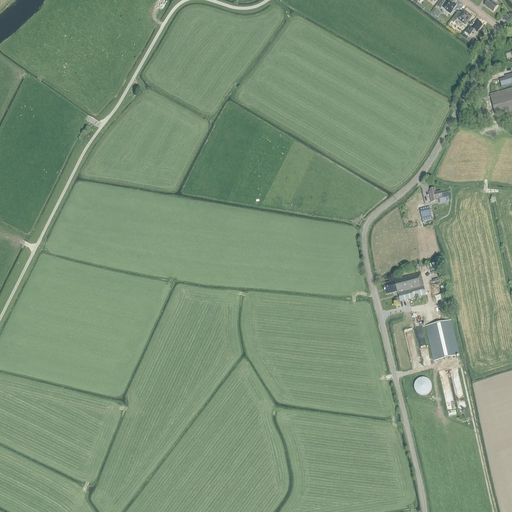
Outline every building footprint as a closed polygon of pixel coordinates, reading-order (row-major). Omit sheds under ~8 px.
[(447,11),(447,12),(450,14),(452,11),(452,10),(456,5),(449,0),(447,0),(445,2),(444,2),(442,1),(437,7),(440,9),(442,7),(447,11)] [(483,0),(486,2),(484,5),(493,12),(497,6),(491,1),(491,0),(483,0)] [(456,20),(457,19),(465,25),(471,17),(463,11),(461,14),(457,12),(453,18),(456,20)] [(465,32),(469,36),(474,30),(477,33),(482,25),(477,21),(472,28),(469,26),(465,32)] [(499,80),(501,88),(511,85),(511,87),(489,94),(496,119),(511,115),(511,73),(505,76),(505,78),(499,80)] [(434,192),(433,188),(429,189),(430,192),(428,192),(431,202),(438,200),(438,199),(442,198),(440,191),(434,192)] [(429,208),(419,210),(422,222),(432,220),(429,208)] [(385,295),(397,292),(397,294),(398,294),(400,301),(425,295),(419,273),(393,280),(394,282),(383,285),(385,295)] [(426,326),(434,361),(459,355),(451,320),(426,326)] [(418,394),(432,394),(432,378),(418,379),(418,394)]
